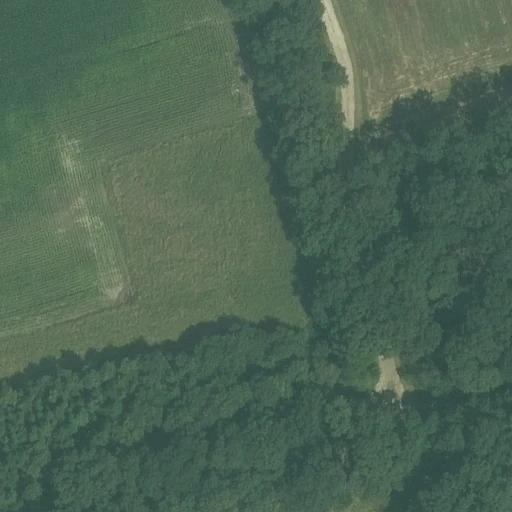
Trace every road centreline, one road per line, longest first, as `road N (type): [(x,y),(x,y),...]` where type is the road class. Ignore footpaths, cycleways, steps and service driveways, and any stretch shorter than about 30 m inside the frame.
road 1 (track): [(323,0),(356,100),(343,191),(438,511)]
road 2 (unclassified): [(511,401),(465,414),(348,410),(0,487)]
